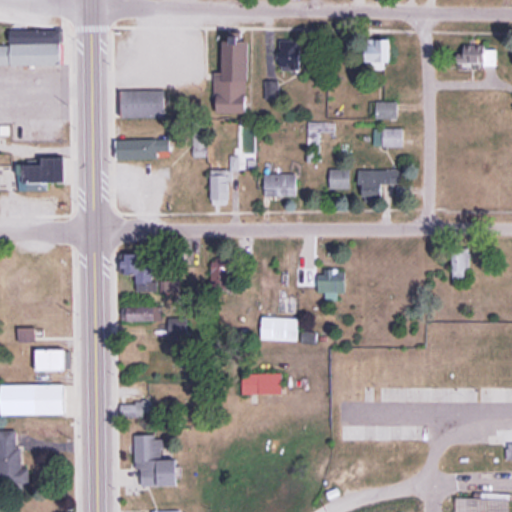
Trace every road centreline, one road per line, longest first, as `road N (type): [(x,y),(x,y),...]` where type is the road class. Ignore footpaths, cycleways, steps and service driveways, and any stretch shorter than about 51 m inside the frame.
road 1 (secondary): [(100,511),(95,0)]
road 2 (residential): [(511,229),(0,230)]
road 3 (residential): [(511,13),(96,9)]
road 4 (residential): [(429,229),(425,12)]
